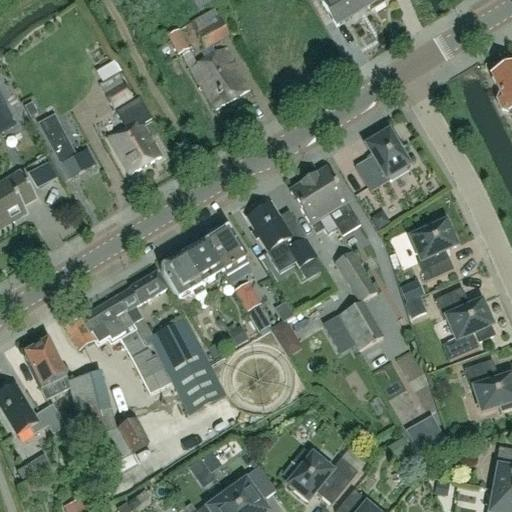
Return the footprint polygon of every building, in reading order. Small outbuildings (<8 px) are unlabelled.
[(186,0),(195,13),(214,0),(186,0)] [(320,0),(323,3),(320,4),(335,29),(366,10),(360,0),(320,0)] [(360,0),(366,10),(368,13),(382,5),(380,2),(382,0),(360,0)] [(212,11),(187,24),(203,51),(227,37),(212,11)] [(165,38),(176,57),(187,51),(177,32),(165,38)] [(223,51),(206,62),(230,102),(247,92),(223,51)] [(91,71),(98,84),(118,72),(110,60),(91,71)] [(230,102),(206,62),(188,72),(212,113),(230,102)] [(497,96),(495,102),(500,112),(506,114),(511,124),(511,123),(511,68),(503,73),(499,70),(491,74),(491,78),(489,79),(497,96)] [(115,76),(96,87),(101,96),(111,113),(130,102),(115,76)] [(126,128),(106,140),(128,177),(159,159),(139,127),(150,121),(137,100),(117,112),(126,128)] [(30,105),(22,109),(28,120),(36,116),(30,105)] [(52,118),(36,126),(66,181),(93,167),(85,152),(74,158),(52,118)] [(401,151),(392,136),(388,138),(387,136),(366,149),(372,159),(354,170),(369,195),(388,184),(387,181),(407,169),(398,154),(404,150),(403,149),(401,151)] [(56,180),(46,164),(25,177),(35,193),(56,180)] [(324,172),(306,183),(327,217),(341,239),(359,228),(324,172)] [(0,184),(0,230),(25,216),(21,208),(34,200),(18,174),(0,184)] [(327,217),(306,183),(288,195),(314,237),(323,232),(317,223),(327,217)] [(287,253),(297,270),(315,259),(304,241),(294,247),(268,206),(245,220),(271,263),(287,253)] [(442,227),(441,224),(425,230),(424,228),(423,228),(426,235),(410,241),(419,263),(416,265),(425,285),(452,273),(444,254),(455,249),(444,226),(442,227)] [(226,231),(203,245),(222,276),(235,268),(237,272),(248,265),(244,260),(226,231)] [(203,245),(181,258),(200,289),(222,276),(203,245)] [(350,255),(343,259),(362,290),(352,296),(358,305),(360,304),(375,295),(350,255)] [(181,258),(159,271),(158,272),(177,303),(190,295),(192,299),(202,294),(200,289),(181,258)] [(362,290),(343,259),(333,266),(352,296),(362,290)] [(165,292),(156,276),(115,300),(131,327),(140,321),(134,310),(138,308),(139,308),(165,292)] [(246,284),(231,293),(244,314),(256,336),(268,329),(256,308),(259,306),(246,284)] [(460,291),(433,303),(443,324),(446,322),(454,342),(440,348),(447,364),(479,350),(477,348),(476,345),(492,338),(488,329),(490,328),(480,305),(469,310),(460,291)] [(77,321),(62,331),(77,354),(92,344),(95,349),(105,343),(108,349),(117,344),(127,360),(147,398),(168,386),(153,357),(150,358),(145,350),(143,347),(148,345),(186,417),(223,398),(182,321),(146,340),(140,343),(133,330),(126,334),(124,332),(131,328),(131,327),(115,300),(78,323),(77,321)] [(360,304),(358,305),(358,306),(337,319),(357,355),(382,341),(360,304)] [(288,332),(306,327),(302,312),(283,317),(288,332)] [(209,359),(221,355),(215,342),(203,346),(209,359)] [(65,380),(47,344),(22,359),(39,392),(65,380)] [(463,373),(470,394),(473,393),(480,415),(497,410),(499,417),(500,416),(499,413),(511,409),(511,388),(509,380),(498,383),(491,364),(463,373)] [(98,375),(65,383),(81,441),(87,439),(110,481),(117,478),(111,466),(128,456),(147,446),(133,421),(115,432),(111,424),(98,375)] [(8,390),(6,387),(0,390),(0,412),(15,438),(28,430),(32,437),(46,428),(51,437),(63,429),(50,408),(32,419),(13,387),(8,390)] [(497,472),(493,493),(511,496),(511,453),(497,451),(494,471),(497,472)] [(299,474),(287,488),(306,504),(314,495),(330,508),(357,476),(340,462),(330,474),(311,459),(310,461),(303,455),(292,467),(290,465),(289,466),(299,474)] [(243,485),(225,497),(235,511),(264,511),(259,505),(275,494),(258,470),(252,462),(248,465),(253,473),(241,482),(243,485)] [(119,477),(106,486),(113,497),(126,488),(119,477)] [(369,511),(366,509),(368,506),(352,493),(336,511),(369,511)] [(511,511),(511,496),(493,493),(489,511),(511,511)] [(61,511),(85,511),(88,511),(76,494),(58,507),(61,511)] [(235,511),(225,497),(208,510),(206,507),(199,511),(235,511)]
